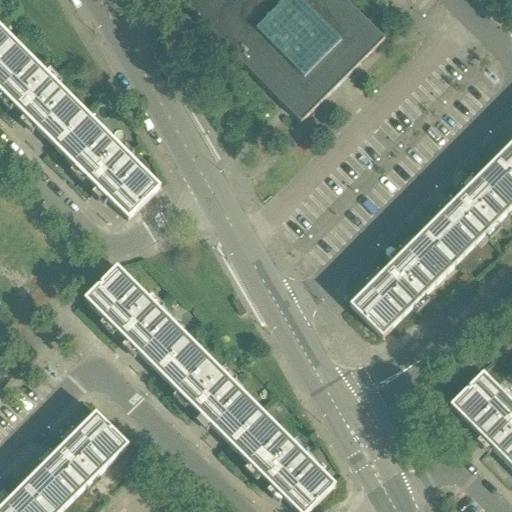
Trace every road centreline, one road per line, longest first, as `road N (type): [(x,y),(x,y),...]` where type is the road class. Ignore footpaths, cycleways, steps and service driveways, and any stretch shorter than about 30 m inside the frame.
road 1 (residential): [(0,466),(97,370),(247,511)]
road 2 (residential): [(240,244),(473,18)]
road 3 (residential): [(282,322),(511,95)]
road 4 (residential): [(205,186),(176,199),(119,260),(0,150)]
road 5 (residential): [(205,186),(98,0)]
road 6 (residential): [(339,416),(511,298)]
road 7 (residential): [(496,511),(460,475),(392,504)]
